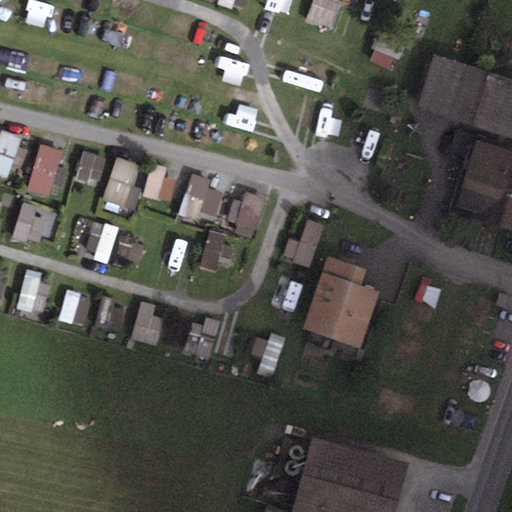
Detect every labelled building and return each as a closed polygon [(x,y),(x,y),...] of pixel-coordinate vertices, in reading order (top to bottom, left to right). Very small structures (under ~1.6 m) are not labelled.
[(219,0),(243,9),(246,0),(219,0)] [(23,46),(18,66),(38,72),(44,52),(23,46)] [(511,83),(438,60),(426,99),(511,126),(511,83)] [(0,172),(12,175),(20,134),(0,129),(0,172)] [(502,220),(511,187),(511,156),(500,153),(502,146),(478,138),(475,146),(480,148),(461,207),(473,211),(502,220)] [(51,196),(66,148),(42,141),(28,189),(51,196)] [(78,177),(102,181),(106,154),(82,150),(78,177)] [(142,188),(131,185),(138,160),(118,155),(105,201),(135,209),(142,188)] [(133,182),(145,186),(151,165),(140,162),(133,182)] [(172,199),(177,172),(152,167),(146,194),(172,199)] [(192,171),(182,215),(209,221),(218,177),(192,171)] [(511,187),(502,220),(511,223),(511,187)] [(243,191),(238,232),(260,234),(264,193),(243,191)] [(53,240),(59,207),(22,202),(17,235),(53,240)] [(312,265),(325,222),(308,217),(302,238),(290,235),(284,257),(312,265)] [(81,218),(76,250),(96,253),(101,221),(81,218)] [(111,253),(116,225),(103,223),(98,251),(111,253)] [(210,227),(201,263),(216,267),(225,231),(210,227)] [(150,275),(175,281),(185,245),(160,238),(150,275)] [(235,267),(238,245),(223,244),(221,265),(235,267)] [(0,263),(0,297),(6,298),(8,264),(0,263)] [(350,289),(355,273),(328,263),(323,280),(326,281),(311,324),(356,339),(371,297),(350,289)] [(26,268),(20,308),(35,310),(41,270),(26,268)] [(296,315),(304,286),(291,283),(283,311),(296,315)] [(61,318),(86,324),(93,297),(68,291),(61,318)] [(503,306),(506,296),(500,294),(497,304),(503,306)] [(111,303),(106,323),(121,326),(126,306),(111,303)] [(159,343),(167,311),(141,304),(133,337),(159,343)] [(187,350),(212,355),(218,322),(193,317),(187,350)] [(263,359),(277,364),(285,337),(271,333),(263,359)] [(384,511),(396,471),(315,449),(300,504),(325,511),(324,511),(384,511)]
